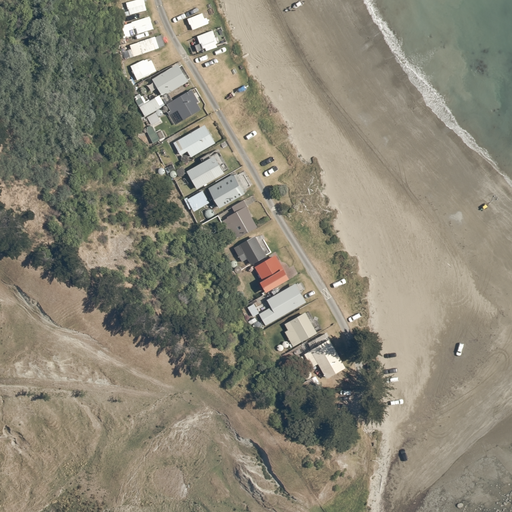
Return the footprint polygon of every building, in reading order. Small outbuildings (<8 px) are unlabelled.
[(186,81),(176,65),(151,80),(161,97),(186,81)] [(173,143),(180,155),(177,157),(182,164),(215,146),(212,140),(204,125),(173,143)] [(225,173),(216,156),(186,172),(196,189),(225,173)] [(213,185),(186,199),(193,211),(213,201),(218,209),(244,195),(233,175),(213,185)] [(256,227),(243,202),(218,215),(225,228),(226,227),(233,240),(256,227)] [(266,258),(254,236),(253,236),(237,245),(248,265),(249,265),(250,267),(266,258)] [(272,255),(250,267),(252,270),(255,268),(262,281),(259,282),(265,293),(289,280),(275,255),(273,256),(272,255)] [(304,303),(294,284),(266,300),(270,307),(258,314),(265,325),(304,303)] [(286,339),(290,347),(292,346),(316,334),(305,313),(284,324),(287,329),(284,331),(288,338),(286,339)] [(303,353),(311,367),(319,383),(333,375),(345,369),(328,339),(303,353)]
